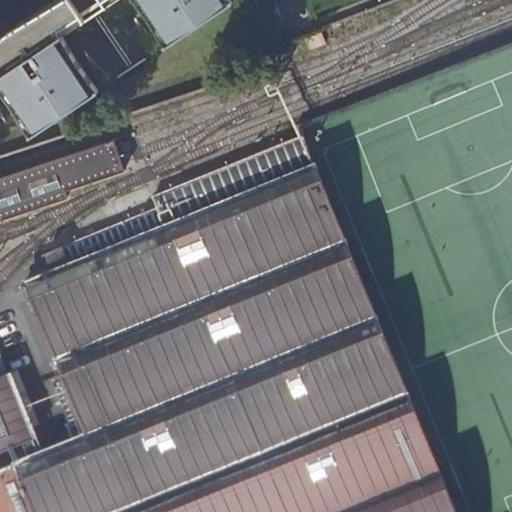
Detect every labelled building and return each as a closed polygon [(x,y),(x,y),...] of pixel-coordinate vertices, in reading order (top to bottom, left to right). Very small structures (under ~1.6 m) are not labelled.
[(0,35),(0,87),(20,114),(31,134),(99,89),(76,57),(63,34),(86,19),(73,0),(54,0),(26,19),(0,35)] [(102,0),(106,6),(114,0),(136,0),(145,11),(166,46),(233,0),(102,0)] [(456,511),(303,136),(154,197),(158,208),(47,255),(54,272),(25,283),(64,380),(54,384),(77,440),(15,465),(19,473),(0,480),(0,508),(1,511),(456,511)] [(117,140),(0,179),(0,224),(72,200),(70,193),(129,173),(124,158),(117,140)] [(0,337),(0,372),(30,360),(18,330),(0,337)] [(26,376),(32,399),(53,394),(47,371),(26,376)] [(0,450),(36,435),(11,372),(0,376),(0,450)]
